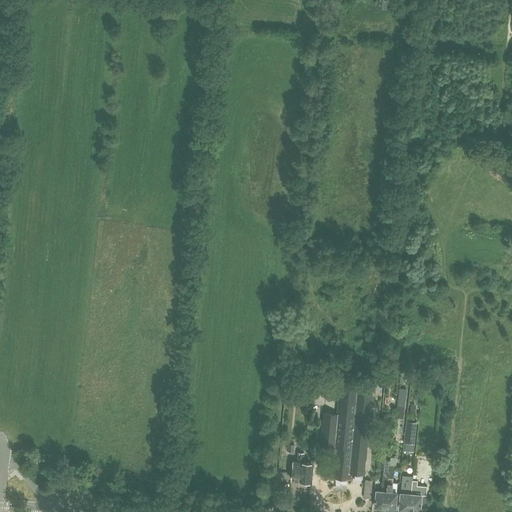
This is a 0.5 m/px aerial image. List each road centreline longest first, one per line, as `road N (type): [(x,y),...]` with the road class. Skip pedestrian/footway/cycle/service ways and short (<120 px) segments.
road 1 (unclassified): [(0,333),(245,356),(280,357),(299,347),(321,309),(339,105),(328,78),(289,65)]
road 2 (unclassified): [(0,34),(289,65)]
road 3 (track): [(286,359),(271,511)]
